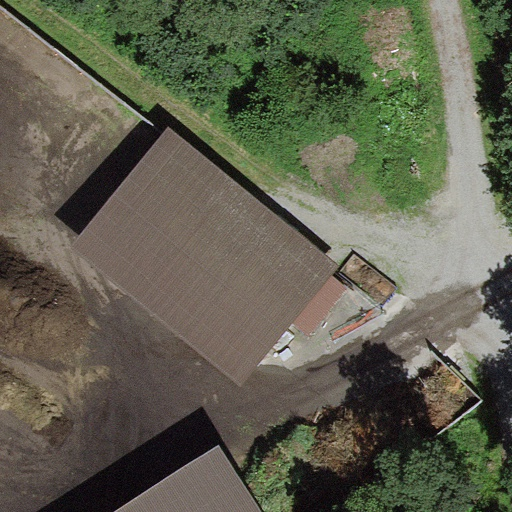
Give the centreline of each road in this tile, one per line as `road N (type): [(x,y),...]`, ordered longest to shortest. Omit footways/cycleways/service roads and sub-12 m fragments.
road 1 (track): [(511,294),(466,304),(375,364),(268,410),(180,413),(0,284)]
road 2 (track): [(466,304),(256,176),(29,0)]
road 3 (track): [(438,0),(511,405)]
